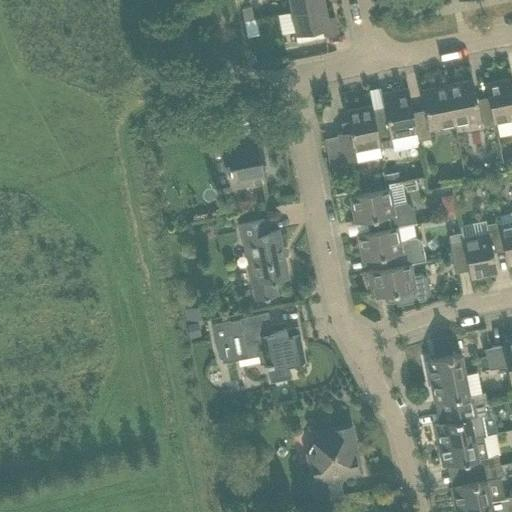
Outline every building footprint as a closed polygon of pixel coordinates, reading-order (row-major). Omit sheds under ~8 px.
[(288,0),(291,11),(325,4),(323,0),(288,0)] [(291,11),(277,14),(281,35),(295,32),(295,33),(297,41),(323,36),(337,33),(334,16),(327,17),(325,4),(291,11)] [(253,19),(250,6),(241,8),(243,21),(253,19)] [(511,80),(511,78),(485,83),(488,97),(489,97),(494,125),(511,120),(511,80)] [(489,97),(488,97),(476,100),(472,79),(446,84),(454,123),(479,118),(481,128),(494,125),(489,97)] [(454,123),(446,84),(421,89),(425,110),(412,112),(412,113),(415,131),(416,140),(432,137),(430,128),(454,123)] [(412,113),(412,112),(408,88),(381,93),(386,118),(374,120),(378,144),(378,147),(392,144),(391,136),(415,131),(412,113)] [(374,120),(372,105),(345,111),(348,121),(341,123),(343,132),(337,133),(342,162),(357,159),(355,149),(378,144),(374,120)] [(223,133),(218,112),(198,116),(203,137),(223,133)] [(264,159),(259,132),(224,139),(229,163),(224,164),(225,170),(227,170),(230,186),(264,180),(261,160),(264,159)] [(406,203),(393,205),(389,188),(349,196),(354,222),(374,218),(377,230),(397,226),(416,223),(414,210),(406,203)] [(246,222),(240,223),(244,241),(245,241),(245,240),(249,240),(254,264),(248,265),(255,300),(260,299),(277,295),(274,280),(288,277),(278,230),(269,232),(266,218),(246,222)] [(487,233),(462,238),(463,242),(464,242),(469,270),(468,270),(470,278),(496,273),(492,252),(504,250),(505,250),(500,225),(500,221),(499,221),(486,224),(487,233)] [(511,222),(500,225),(505,250),(504,250),(507,265),(511,263),(511,222)] [(426,260),(422,242),(416,237),(400,241),(397,226),(377,230),(357,234),(362,260),(374,258),(375,263),(383,261),(384,268),(385,268),(410,263),(426,260)] [(463,242),(450,245),(456,273),(468,270),(469,270),(464,242),(463,242)] [(419,274),(413,275),(410,263),(385,268),(384,268),(366,271),(369,286),(373,285),(375,297),(387,294),(389,303),(396,301),(396,305),(425,299),(429,292),(427,278),(419,274)] [(271,328),(268,312),(239,317),(240,318),(230,320),(230,319),(212,323),(219,357),(221,357),(222,361),(258,354),(260,363),(266,362),(270,381),(290,377),(288,364),(304,361),(301,345),(301,344),(299,332),(287,335),(286,330),(269,333),(268,329),(271,328)] [(187,325),(189,336),(200,333),(198,323),(187,325)] [(511,338),(502,341),(503,345),(507,365),(511,388),(511,338)] [(507,365),(503,345),(484,348),(488,369),(507,365)] [(425,360),(429,381),(465,374),(460,353),(425,360)] [(477,371),(465,374),(429,381),(434,402),(447,399),(449,409),(483,402),(486,402),(484,391),(481,392),(477,371)] [(486,414),(483,402),(449,409),(451,420),(434,423),(438,444),(483,436),(485,435),(481,415),(486,414)] [(318,451),(304,454),(309,477),(307,478),(312,503),(325,500),(344,496),(340,473),(347,471),(357,469),(355,459),(349,426),(329,430),(315,433),(318,451)] [(487,457),(483,436),(438,444),(442,465),(461,462),(463,472),(499,465),(496,455),(487,457)] [(503,497),(499,475),(501,475),(499,465),(463,472),(465,483),(450,485),(454,506),(489,499),(503,497)] [(489,499),(454,506),(455,511),(511,511),(511,495),(503,497),(489,499)]
